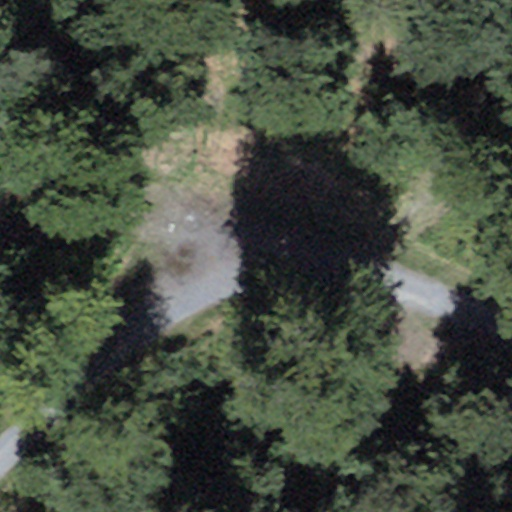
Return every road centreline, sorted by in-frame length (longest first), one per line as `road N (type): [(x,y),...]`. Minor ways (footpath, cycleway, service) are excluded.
road 1 (track): [(297,241),(122,343),(0,464)]
road 2 (track): [(0,228),(87,211),(297,241)]
road 3 (track): [(511,316),(297,241)]
